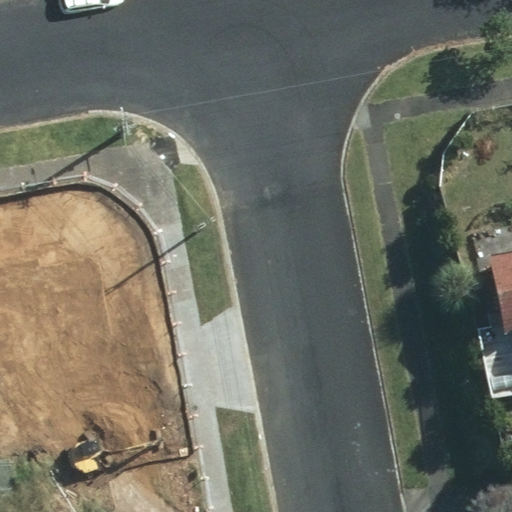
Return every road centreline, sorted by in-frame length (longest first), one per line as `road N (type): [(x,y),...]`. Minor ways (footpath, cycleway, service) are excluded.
road 1 (residential): [(341,511),(242,23)]
road 2 (residential): [(242,23),(0,67)]
road 3 (residential): [(360,0),(242,23)]
